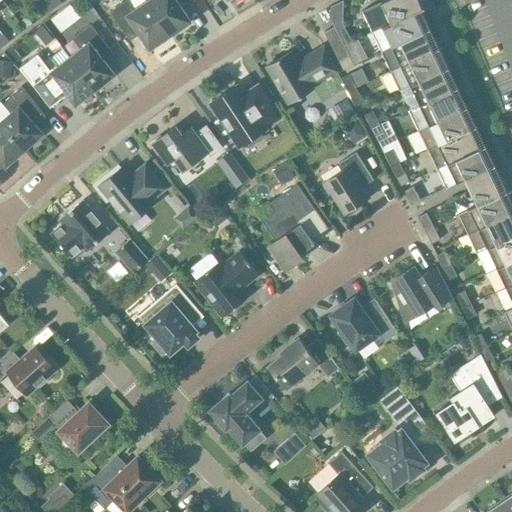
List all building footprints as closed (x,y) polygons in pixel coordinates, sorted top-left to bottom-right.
[(50,0),(46,3),(52,10),(62,3),(59,0),(50,0)] [(136,30),(150,50),(170,36),(147,1),(135,9),(128,0),(127,0),(110,12),(127,36),(136,30)] [(148,0),(147,1),(170,36),(191,22),(178,2),(180,0),(148,0)] [(324,32),(334,51),(344,45),(335,28),(343,24),(344,0),(331,7),(328,15),(334,27),(324,32)] [(385,0),(362,11),(372,32),(425,7),(424,6),(423,7),(419,0),(385,0)] [(52,10),(46,3),(36,11),(41,18),(52,10)] [(381,52),(392,46),(424,32),(415,13),(425,8),(425,7),(372,32),(381,52)] [(70,57),(95,90),(115,75),(100,56),(109,49),(91,25),(74,39),(81,48),(70,57)] [(433,51),(424,32),(392,46),(402,66),(433,51)] [(0,37),(0,48),(9,41),(4,34),(0,37)] [(339,62),(350,56),(344,45),(334,51),(339,62)] [(291,52),(266,67),(288,104),(314,89),(312,86),(337,71),(324,46),(297,62),(291,52)] [(37,54),(19,69),(49,107),(60,99),(54,92),(61,87),(67,94),(75,106),(95,90),(84,75),(70,57),(62,48),(61,49),(51,57),(44,62),(37,54)] [(400,91),(411,86),(442,71),(433,51),(402,66),(391,71),(400,91)] [(451,90),(442,71),(411,86),(420,105),(451,90)] [(341,79),(348,92),(356,88),(349,75),(341,79)] [(211,103),(240,146),(266,128),(265,126),(280,117),(258,85),(244,95),(238,85),(211,103)] [(35,124),(45,116),(20,87),(6,100),(6,108),(11,113),(0,122),(25,150),(43,133),(35,124)] [(354,105),(363,101),(356,88),(348,92),(354,105)] [(451,90),(420,105),(409,110),(418,130),(461,110),(451,90)] [(418,130),(428,149),(470,129),(461,110),(418,130)] [(365,115),(372,128),(380,124),(373,111),(365,115)] [(0,159),(6,166),(25,150),(0,122),(0,159)] [(378,142),(387,138),(380,124),(372,128),(378,142)] [(174,159),(183,170),(207,152),(210,157),(223,148),(206,125),(195,133),(191,128),(182,135),(176,126),(161,137),(160,136),(150,143),(153,147),(155,146),(168,164),(174,159)] [(428,149),(437,169),(479,149),(470,129),(428,149)] [(384,153),(391,167),(399,163),(392,149),(384,153)] [(437,169),(446,188),(456,184),(466,180),(466,179),(489,169),(479,149),(437,169)] [(346,213),(348,215),(358,209),(357,206),(370,198),(363,187),(374,180),(356,152),(339,163),(344,170),(324,182),(344,214),(346,213)] [(397,177),(405,173),(399,163),(391,167),(397,177)] [(109,199),(129,223),(154,203),(152,200),(166,189),(145,164),(131,175),(124,166),(112,176),(109,173),(94,186),(107,201),(109,199)] [(499,177),(498,176),(495,176),(493,177),(469,190),(470,191),(471,191),(478,204),(468,209),(468,210),(511,189),(511,188),(509,189),(506,182),(505,180),(504,179),(502,178),(501,177),(499,177)] [(278,217),(267,224),(278,239),(269,246),(283,266),(292,259),(295,263),(303,258),(300,254),(315,244),(311,239),(328,227),(315,209),(297,184),(269,204),(278,217)] [(412,205),(420,201),(414,187),(405,191),(412,205)] [(458,214),(468,234),(510,214),(501,195),(511,190),(511,189),(468,210),(458,214)] [(52,234),(71,256),(83,247),(87,251),(109,232),(82,200),(60,220),(64,224),(52,234)] [(183,231),(198,219),(189,207),(174,219),(183,231)] [(427,213),(418,217),(425,231),(434,227),(427,213)] [(468,234),(477,253),(488,248),(511,236),(511,217),(510,214),(468,234)] [(431,244),(440,239),(434,227),(425,231),(431,244)] [(497,268),(511,260),(511,236),(488,248),(497,268)] [(133,271),(147,260),(130,240),(116,251),(133,271)] [(195,281),(223,317),(248,297),(241,287),(258,274),(240,252),(223,265),(220,261),(195,281)] [(443,269),(452,265),(445,252),(437,256),(443,269)] [(506,287),(511,284),(511,260),(497,268),(506,287)] [(452,265),(443,269),(449,280),(457,276),(452,265)] [(392,281),(402,314),(437,303),(437,302),(452,298),(437,267),(421,277),(415,267),(392,281)] [(151,342),(162,355),(168,350),(170,353),(184,341),(188,346),(199,337),(195,332),(197,331),(186,318),(197,309),(176,285),(157,301),(164,308),(145,324),(157,337),(151,342)] [(463,308),(471,304),(464,290),(456,295),(463,308)] [(349,342),(355,351),(379,334),(385,342),(398,333),(375,298),(362,307),(355,297),(330,315),(342,331),(339,333),(347,344),(349,342)] [(471,304),(463,308),(468,319),(477,315),(471,304)] [(0,331),(9,324),(0,312),(0,331)] [(478,335),(473,338),(478,349),(487,344),(481,334),(478,335)] [(268,366),(286,389),(318,364),(328,377),(340,368),(317,338),(306,347),(299,338),(280,352),(282,355),(268,366)] [(487,344),(478,349),(481,354),(485,362),(490,359),(493,358),(487,344)] [(47,377),(55,369),(36,347),(20,361),(11,350),(0,359),(0,378),(8,372),(27,394),(36,386),(41,388),(48,382),(47,377)] [(436,412),(455,441),(473,429),(471,426),(476,423),(478,426),(495,415),(488,405),(502,397),(481,354),(450,374),(461,390),(450,397),(452,401),(436,412)] [(503,385),(511,380),(511,376),(507,367),(496,372),(503,385)] [(244,442),(251,450),(265,438),(259,430),(260,429),(245,412),(262,397),(261,396),(269,389),(256,375),(249,382),(248,381),(231,395),(229,393),(226,396),(213,407),(213,406),(210,409),(213,413),(213,412),(224,425),(223,425),(226,428),(228,427),(243,443),(244,442)] [(511,380),(503,385),(511,402),(511,380)] [(368,453),(393,487),(408,476),(410,478),(424,468),(422,465),(427,462),(415,446),(433,433),(394,381),(375,395),(400,428),(396,431),(394,428),(381,439),(383,441),(368,453)] [(76,446),(78,449),(81,447),(82,448),(92,438),(91,437),(106,423),(102,419),(103,418),(94,408),(93,409),(89,405),(80,413),(67,400),(50,416),(31,433),(40,442),(58,425),(62,430),(61,431),(64,433),(63,434),(75,447),(76,446)] [(283,463),(305,445),(295,431),(272,449),(283,463)] [(328,511),(332,509),(334,511),(358,511),(367,503),(362,498),(374,487),(342,451),(329,463),(338,474),(317,493),(321,497),(318,500),(327,511),(328,511)] [(115,499),(127,511),(160,480),(138,456),(122,472),(111,461),(84,487),(105,509),(115,499)] [(511,511),(511,493),(501,501),(508,511),(511,511)] [(508,511),(501,501),(489,509),(489,511),(508,511)]
